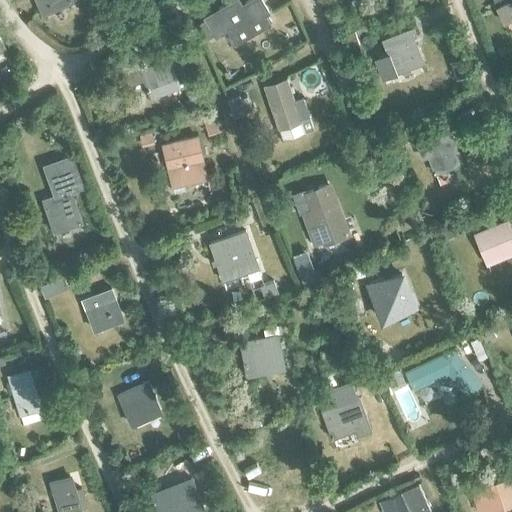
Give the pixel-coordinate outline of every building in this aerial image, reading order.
[(34,0),(41,14),(69,0),(34,0)] [(197,23),(205,37),(213,32),(215,35),(229,27),(231,32),(268,11),(261,0),(247,0),(241,4),(239,0),(230,0),(204,15),(205,18),(197,23)] [(511,0),(493,0),(503,22),(511,18),(511,0)] [(387,53),(373,58),(382,80),(395,75),(394,72),(422,62),(412,35),(416,33),(413,24),(381,36),(387,53)] [(355,29),(343,33),(347,45),(359,41),(355,29)] [(122,83),(136,78),(141,76),(148,95),(175,86),(166,59),(140,68),(137,60),(117,68),(122,83)] [(286,78),(262,85),(276,127),(300,119),(308,116),(302,98),(293,101),(286,78)] [(186,98),(191,112),(207,106),(202,92),(186,98)] [(239,94),(227,98),(234,115),(252,108),(246,95),(240,97),(239,94)] [(416,143),(421,157),(427,155),(434,172),(462,162),(449,130),(416,143)] [(150,131),(139,134),(141,145),(153,142),(150,131)] [(159,144),(170,186),(204,177),(194,135),(159,144)] [(398,136),(388,140),(392,150),(402,145),(398,136)] [(42,198),(54,231),(82,221),(71,190),(83,185),(71,154),(43,164),(54,193),(42,198)] [(330,180),(294,194),(313,245),(321,242),(322,245),(351,234),(330,180)] [(511,237),(507,227),(510,226),(507,217),(473,231),(487,264),(511,253),(511,237)] [(454,222),(433,231),(437,240),(458,232),(454,222)] [(207,242),(221,279),(257,267),(243,229),(207,242)] [(358,258),(348,263),(353,277),(354,278),(365,274),(358,258)] [(319,267),(300,274),(304,283),(323,277),(319,267)] [(400,269),(368,283),(384,320),(416,305),(400,269)] [(353,277),(343,282),(348,292),(358,287),(354,278),(353,277)] [(274,279),(260,284),(264,296),(278,291),(274,279)] [(83,301),(90,321),(91,321),(93,329),(113,322),(113,323),(123,319),(112,290),(83,301)] [(307,296),(294,299),(296,308),(309,305),(307,296)] [(491,326),(481,331),(484,339),(495,334),(491,326)] [(249,340),(240,342),(244,369),(245,375),(255,373),(278,369),(284,368),(277,327),(265,330),(266,337),(249,340)] [(481,379),(452,347),(405,369),(414,387),(438,376),(454,378),(467,392),(481,379)] [(7,374),(19,414),(41,408),(29,367),(7,374)] [(397,367),(386,373),(391,385),(403,380),(397,367)] [(331,371),(321,375),(327,388),(337,383),(331,371)] [(333,405),(321,409),(331,438),(354,430),(356,434),(369,430),(358,396),(356,397),(350,380),(327,388),(333,405)] [(118,393),(130,424),(160,412),(148,382),(118,393)] [(95,384),(80,391),(85,403),(101,396),(95,384)] [(320,390),(306,395),(310,404),(323,398),(320,390)] [(239,449),(232,453),(235,460),(243,457),(239,449)] [(462,451),(457,462),(468,466),(472,455),(462,451)] [(71,475),(49,481),(57,511),(67,511),(81,507),(86,506),(81,486),(75,488),(71,475)] [(138,476),(126,481),(130,492),(143,486),(138,476)] [(484,485),(470,489),(477,511),(481,511),(491,509),(492,511),(511,511),(511,501),(511,500),(511,477),(511,476),(495,481),(484,485)] [(167,494),(173,511),(205,511),(194,483),(167,494)] [(400,490),(378,500),(383,511),(430,511),(417,483),(401,491),(400,490)]
